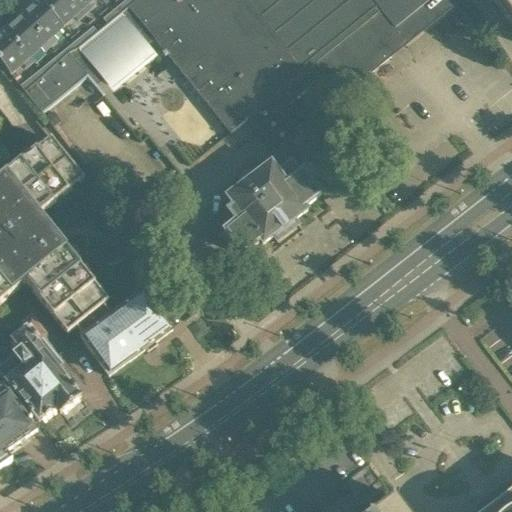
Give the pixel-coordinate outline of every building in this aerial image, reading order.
[(39,0),(38,0),(22,16),(51,47),(58,41),(54,35),(63,26),(39,0)] [(70,0),(39,0),(63,26),(73,18),(78,23),(85,16),(70,0)] [(70,0),(85,16),(93,9),(88,4),(92,0),(70,0)] [(136,0),(118,15),(116,17),(117,17),(82,47),(86,52),(82,55),(98,75),(104,82),(147,47),(141,39),(149,33),(230,134),(272,100),(298,132),(395,54),(452,7),(446,0),(136,0)] [(118,15),(136,0),(126,0),(114,10),(118,15)] [(511,0),(491,0),(511,28),(511,0)] [(116,17),(118,15),(114,10),(103,19),(107,24),(116,17)] [(22,16),(5,30),(30,57),(39,49),(44,54),(51,47),(22,16)] [(93,28),(76,42),(80,47),(97,33),(93,28)] [(0,35),(0,64),(9,76),(21,65),(26,70),(35,62),(30,57),(5,30),(0,35)] [(77,49),(80,47),(76,42),(58,56),(62,59),(69,53),(77,49)] [(81,46),(78,49),(69,53),(25,94),(42,115),(87,79),(89,82),(98,75),(82,55),(86,52),(82,47),(81,46)] [(45,74),(62,59),(58,56),(41,70),(45,74)] [(0,304),(20,288),(0,263),(0,221),(70,164),(51,140),(41,128),(45,125),(0,69),(0,304)] [(25,93),(45,74),(41,70),(20,87),(25,93)] [(305,208),(321,196),(302,171),(299,173),(291,162),(277,172),(271,163),(226,198),(232,207),(227,211),(235,222),(223,231),(242,256),(260,243),(262,246),(272,238),(273,239),(308,212),(305,208)] [(70,164),(0,221),(0,263),(20,288),(25,284),(63,330),(67,336),(76,328),(82,336),(110,316),(103,306),(108,303),(104,297),(38,217),(83,180),(70,164)] [(99,189),(92,194),(104,209),(111,204),(99,189)] [(327,228),(288,252),(304,279),(344,254),(327,228)] [(110,316),(82,336),(80,338),(109,378),(171,332),(143,293),(110,316)] [(0,368),(0,375),(38,424),(55,411),(59,416),(81,397),(78,393),(80,391),(71,380),(69,382),(59,370),(63,367),(43,343),(45,341),(46,335),(31,316),(22,323),(26,328),(10,341),(18,351),(12,356),(14,358),(0,368)] [(0,454),(0,455),(36,431),(3,387),(0,386),(0,454)] [(511,511),(511,491),(503,498),(504,499),(503,499),(502,498),(487,510),(488,511),(487,511),(486,511),(485,511),(511,511)] [(403,511),(394,499),(376,511),(403,511)]
